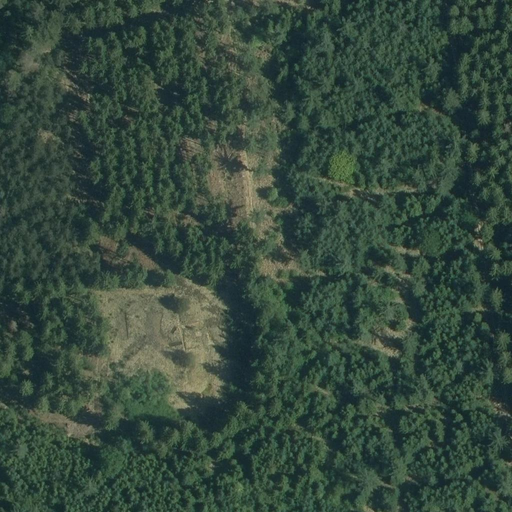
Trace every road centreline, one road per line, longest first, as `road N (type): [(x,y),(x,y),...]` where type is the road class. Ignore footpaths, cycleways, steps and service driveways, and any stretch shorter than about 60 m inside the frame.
road 1 (track): [(446,0),(511,426)]
road 2 (track): [(239,0),(47,50),(0,120)]
